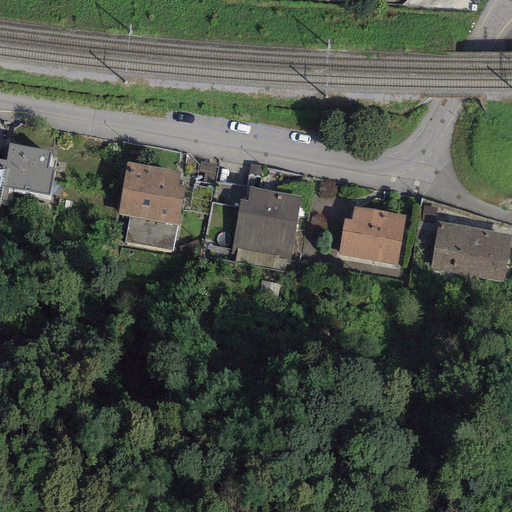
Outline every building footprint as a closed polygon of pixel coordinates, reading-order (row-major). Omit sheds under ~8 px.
[(47,167),(50,151),(8,144),(5,160),(0,159),(0,199),(4,200),(7,188),(50,196),(54,168),(47,167)] [(180,171),(126,162),(116,215),(128,217),(124,242),(172,251),(176,226),(177,226),(184,186),(178,185),(180,171)] [(301,196),(248,187),(246,201),(239,200),(229,253),(234,254),(232,263),(284,272),(285,264),(289,264),(301,196)] [(404,216),(353,207),(350,220),(343,219),(337,255),(395,265),(404,216)] [(511,235),(437,223),(429,271),(503,283),(511,235)]
